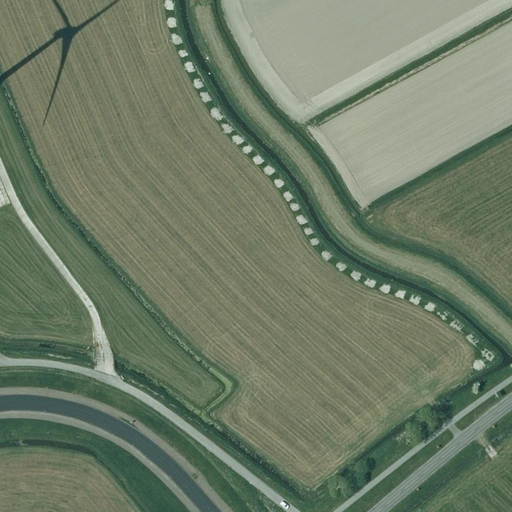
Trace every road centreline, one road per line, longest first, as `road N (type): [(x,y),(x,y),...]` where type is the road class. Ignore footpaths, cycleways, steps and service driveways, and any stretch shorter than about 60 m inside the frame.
road 1 (track): [(198,0),(231,80),(306,166),(346,227),(367,246),(461,290),(511,334)]
road 2 (unclassified): [(3,363),(66,367),(136,392),(292,511)]
road 3 (motorway): [(208,511),(159,460),(115,429),(67,411),(0,406)]
road 4 (secondary): [(377,511),(511,401)]
